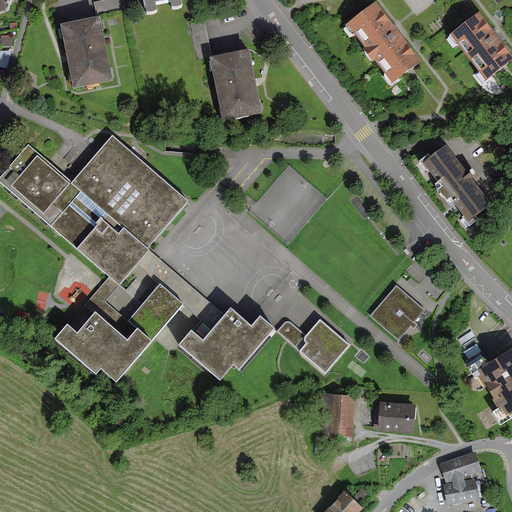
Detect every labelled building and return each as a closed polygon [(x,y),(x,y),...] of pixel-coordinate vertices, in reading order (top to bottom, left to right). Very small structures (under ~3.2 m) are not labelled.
[(98,14),(115,9),(112,0),(110,0),(95,4),(98,14)] [(128,0),(129,3),(136,1),(139,13),(142,12),(143,19),(153,17),(151,10),(166,7),(168,13),(179,11),(178,4),(181,3),(180,0),(128,0)] [(421,66),(375,7),(348,29),(393,87),(421,66)] [(511,65),(511,59),(480,18),(452,39),(487,85),(511,65)] [(76,85),(109,79),(97,19),(64,26),(76,85)] [(225,117),(258,111),(246,52),(214,58),(225,117)] [(0,180),(0,182),(122,284),(191,202),(111,136),(73,181),(30,145),(0,180)] [(465,175),(445,150),(430,162),(428,158),(420,164),(426,172),(428,171),(443,190),(438,194),(447,205),(451,201),(465,218),(462,220),(469,228),(477,222),(476,220),(491,208),(471,182),(473,181),(467,173),(465,175)] [(132,320),(144,329),(157,341),(188,303),(164,284),(132,320)] [(423,310),(397,288),(373,316),(399,338),(423,310)] [(157,341),(144,329),(137,337),(100,309),(98,311),(100,312),(81,334),(69,325),(57,339),(97,377),(104,371),(117,383),(157,341)] [(192,332),(180,346),(222,383),(236,367),(242,372),(269,341),(233,310),(205,342),(192,332)] [(320,322),(306,338),(288,321),(278,332),(324,375),(349,349),(320,322)] [(511,409),(511,352),(480,373),(506,413),(511,409)] [(354,438),(358,394),(326,391),(322,435),(354,438)] [(382,404),(381,427),(411,429),(413,407),(382,404)] [(452,480),(453,483),(445,485),(449,503),(477,498),(474,480),(464,481),(462,476),(480,471),(474,454),(442,464),(447,481),(452,480)] [(355,511),(359,508),(344,494),(327,511),(355,511)]
